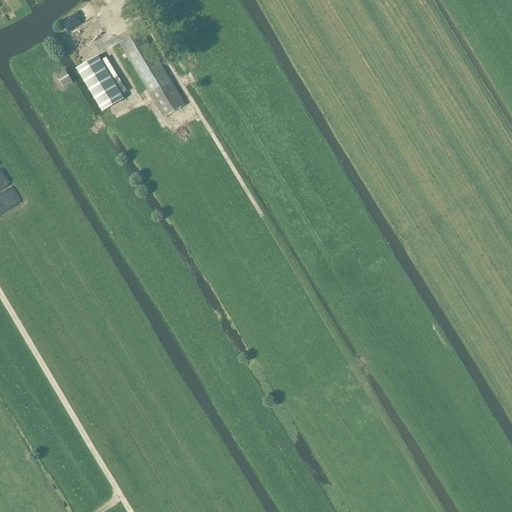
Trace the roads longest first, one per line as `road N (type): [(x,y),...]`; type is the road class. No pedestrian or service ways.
road 1 (track): [(201,115),(441,511)]
road 2 (track): [(0,293),(130,511)]
